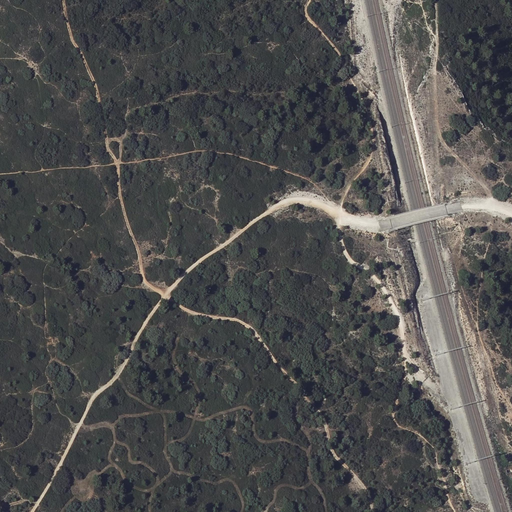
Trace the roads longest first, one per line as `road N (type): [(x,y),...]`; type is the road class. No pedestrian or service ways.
road 1 (track): [(511,214),(468,204),(369,223),(304,199),(265,212),(161,295),(115,377),(91,398),(31,511)]
road 2 (track): [(375,511),(334,453),(320,415),(251,324),(165,297),(143,278),(121,204),(120,142),(107,140),(110,152)]
